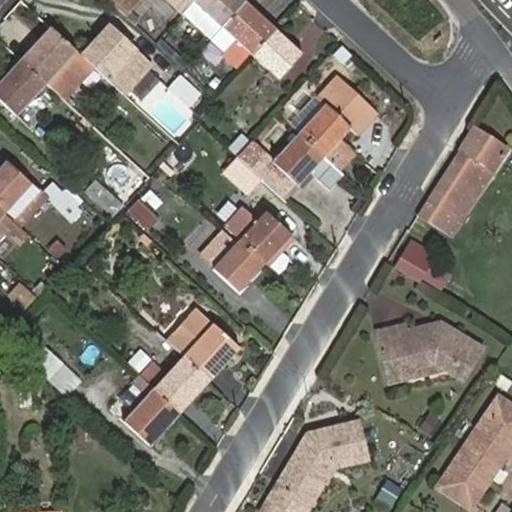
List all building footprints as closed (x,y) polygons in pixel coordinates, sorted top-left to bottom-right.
[(106,0),(126,19),(143,0),(106,0)] [(165,0),(182,15),(196,0),(165,0)] [(222,29),(246,4),(241,0),(196,0),(182,15),(211,42),(222,29)] [(251,56),(274,30),(246,4),(222,29),(237,44),(231,50),(245,62),(251,56)] [(108,28),(81,57),(123,96),(150,67),(108,28)] [(60,72),(78,53),(52,29),(21,61),(47,86),(62,99),(74,86),(60,72)] [(279,82),(303,56),(274,30),(251,56),(279,82)] [(0,100),(17,117),(47,86),(21,61),(0,83),(0,100)] [(357,135),(375,115),(336,80),(329,87),(315,75),(304,87),(325,105),(299,134),(325,158),(341,141),(351,130),(357,135)] [(177,79),(165,92),(187,112),(199,99),(177,79)] [(294,130),(319,106),(311,99),(287,123),(294,130)] [(492,174),(507,150),(474,129),(419,215),(452,235),(476,199),(467,194),(483,169),(492,174)] [(331,189),(343,175),(341,172),(334,166),(325,158),(299,134),(271,163),(250,144),(237,158),(262,181),(284,201),(296,187),(298,188),(312,172),(331,189)] [(341,141),(325,158),(334,166),(341,172),(356,155),(341,141)] [(262,181),(237,158),(223,174),(248,197),(262,181)] [(0,168),(0,208),(16,223),(22,229),(48,200),(73,223),(83,212),(79,208),(62,192),(51,183),(41,194),(6,161),(0,168)] [(351,206),(360,190),(341,179),(332,195),(351,206)] [(109,214),(120,201),(95,180),(85,193),(109,214)] [(66,187),(62,192),(79,208),(83,203),(66,187)] [(139,201),(128,211),(148,231),(159,221),(139,201)] [(0,208),(0,240),(16,223),(0,208)] [(214,217),(221,223),(229,214),(222,208),(214,217)] [(266,265),(292,236),(266,212),(257,222),(242,208),(225,227),(240,241),(266,265)] [(153,242),(145,234),(140,239),(148,247),(153,242)] [(266,265),(240,241),(213,270),(239,293),(266,265)] [(396,267),(419,281),(433,258),(410,244),(396,267)] [(3,300),(27,310),(34,294),(11,283),(3,300)] [(210,383),(240,350),(213,325),(199,312),(169,345),(183,358),(210,383)] [(484,350),(441,323),(408,331),(406,325),(375,333),(387,384),(419,377),(416,368),(434,364),(464,382),(484,350)] [(180,415),(210,383),(183,358),(166,376),(153,390),(180,415)] [(153,390),(166,376),(154,364),(141,378),(153,390)] [(495,374),(491,380),(506,389),(510,384),(495,374)] [(150,447),(180,415),(153,390),(123,422),(150,447)] [(438,488),(470,509),(511,446),(511,407),(498,399),(438,488)] [(430,416),(423,429),(433,435),(440,422),(430,416)] [(367,461),(358,422),(307,434),(261,511),(284,511),(285,510),(293,497),(310,507),(333,469),(367,461)] [(399,491),(388,484),(380,496),(390,503),(399,491)] [(306,511),(310,507),(293,497),(285,510),(289,511),(306,511)]
